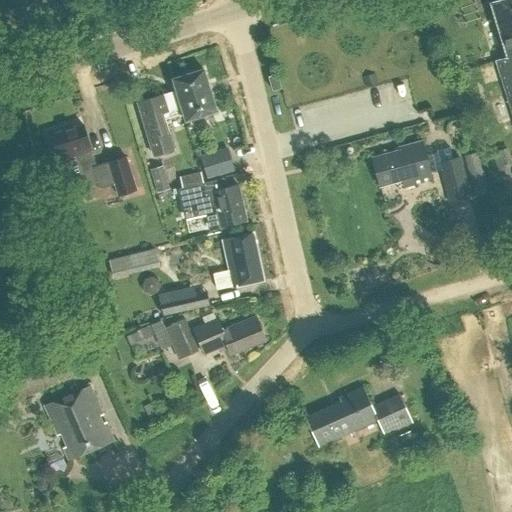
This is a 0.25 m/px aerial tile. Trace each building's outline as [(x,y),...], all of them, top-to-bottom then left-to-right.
[(511,0),(495,0),(495,1),(491,2),(502,37),(501,37),(507,56),(495,59),(511,113),(511,0)] [(172,78),(175,90),(176,90),(183,113),(182,113),(185,120),(216,111),(203,69),(172,78)] [(361,76),(364,86),(377,82),(375,72),(361,76)] [(272,90),(281,88),(277,74),(268,76),(272,90)] [(395,87),(397,99),(415,97),(413,85),(395,87)] [(137,102),(154,156),(173,150),(163,119),(182,113),(183,113),(176,90),(175,90),(137,102)] [(59,160),(74,155),(84,186),(94,183),(94,184),(98,183),(99,188),(114,183),(118,195),(136,189),(125,156),(95,165),(90,150),(82,124),(51,134),(57,155),(59,160)] [(439,170),(448,203),(470,197),(459,156),(447,159),(444,150),(425,155),(421,141),(397,147),(397,150),(371,157),(379,186),(399,180),(402,188),(432,180),(430,173),(439,170)] [(199,156),(206,180),(233,171),(226,147),(199,156)] [(476,152),(462,155),(474,196),(486,193),(476,152)] [(151,169),(157,193),(170,190),(164,166),(151,169)] [(237,184),(228,187),(226,177),(197,184),(194,173),(180,176),(183,187),(177,189),(184,219),(206,215),(209,228),(217,226),(246,220),(237,184)] [(251,232),(252,233),(221,240),(232,287),(262,280),(252,232),(251,232)] [(204,353),(226,343),(230,353),(264,339),(254,317),(221,330),(220,329),(221,328),(217,318),(191,328),(195,339),(198,338),(204,353)] [(0,368),(0,408),(71,377),(57,344),(0,368)] [(44,405),(68,459),(112,440),(89,385),(44,405)] [(305,417),(318,445),(377,419),(381,430),(409,418),(399,394),(372,407),(363,387),(338,398),(340,401),(305,417)] [(397,434),(402,451),(415,447),(414,444),(420,442),(416,431),(410,433),(409,430),(397,434)]
